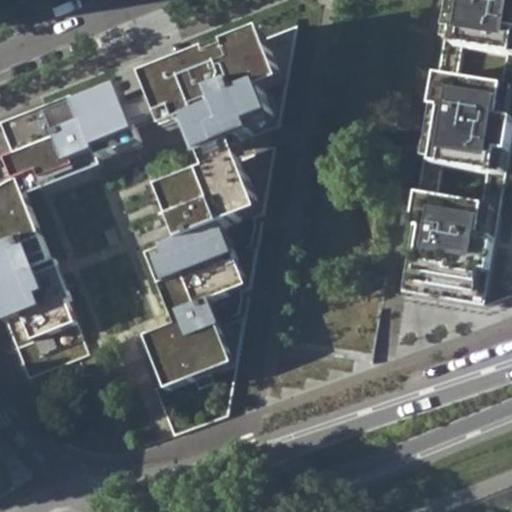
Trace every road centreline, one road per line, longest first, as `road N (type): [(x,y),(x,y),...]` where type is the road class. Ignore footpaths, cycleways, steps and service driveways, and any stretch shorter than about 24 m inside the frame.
road 1 (primary): [(511,371),(109,510)]
road 2 (primary): [(267,511),(511,405)]
road 3 (residential): [(0,56),(143,0)]
